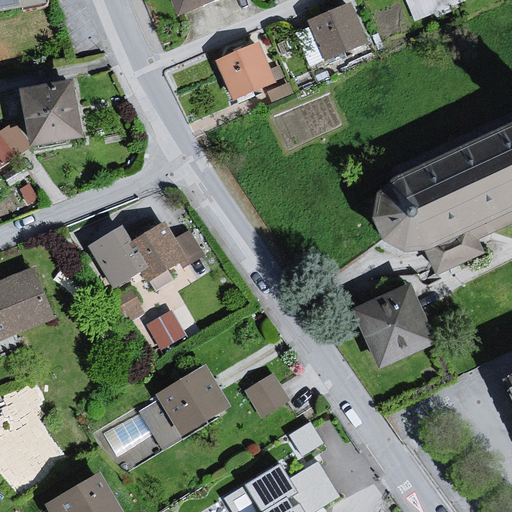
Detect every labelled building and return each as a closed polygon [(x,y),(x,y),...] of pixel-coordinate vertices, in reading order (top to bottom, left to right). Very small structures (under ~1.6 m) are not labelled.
[(49,0),(0,0),(0,16),(51,8),(49,0)] [(179,0),(189,21),(239,0),(179,0)] [(405,0),(414,19),(457,0),(405,0)] [(348,6),(311,21),(326,56),(363,41),(348,6)] [(257,41),(214,59),(231,100),(274,82),(257,41)] [(80,87),(27,93),(38,151),(90,146),(80,87)] [(0,130),(0,165),(15,159),(11,150),(30,142),(21,122),(0,130)] [(511,127),(385,188),(381,215),(385,237),(407,250),(423,248),(432,248),(511,209),(511,127)] [(511,209),(432,248),(423,248),(435,273),(484,251),(478,238),(511,222),(511,209)] [(121,230),(92,247),(114,284),(141,269),(147,279),(177,261),(181,267),(202,254),(189,232),(174,241),(164,224),(130,244),(121,230)] [(31,272),(0,283),(0,333),(48,315),(31,272)] [(122,293),(133,312),(146,305),(135,286),(122,293)] [(414,289),(357,314),(382,371),(441,348),(414,289)] [(170,311),(148,324),(161,347),(183,334),(170,311)] [(205,363),(155,395),(181,436),(231,404),(205,363)] [(511,369),(499,375),(511,402),(511,369)] [(275,373),(246,389),(261,417),(290,401),(275,373)] [(289,431),(302,453),(325,440),(312,417),(289,431)] [(285,467),(239,493),(252,511),(312,511),(313,511),(285,467)] [(101,470),(47,501),(53,511),(124,511),(125,511),(101,470)]
